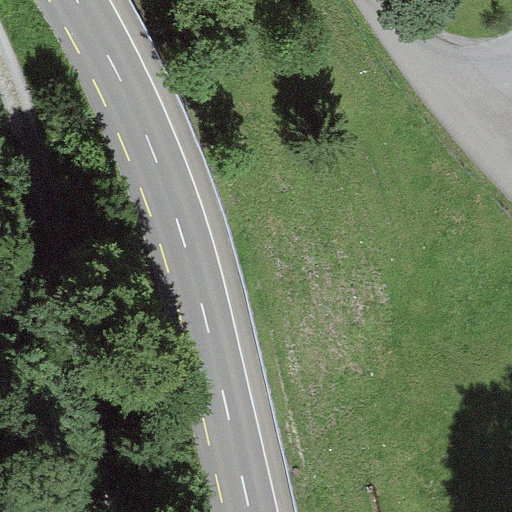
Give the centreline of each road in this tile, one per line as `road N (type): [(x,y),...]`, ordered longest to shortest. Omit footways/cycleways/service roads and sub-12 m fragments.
road 1 (tertiary): [(73,0),(149,150),(187,259),(248,511)]
road 2 (track): [(0,84),(43,185),(92,426),(98,511)]
road 3 (track): [(367,0),(457,116),(511,167)]
